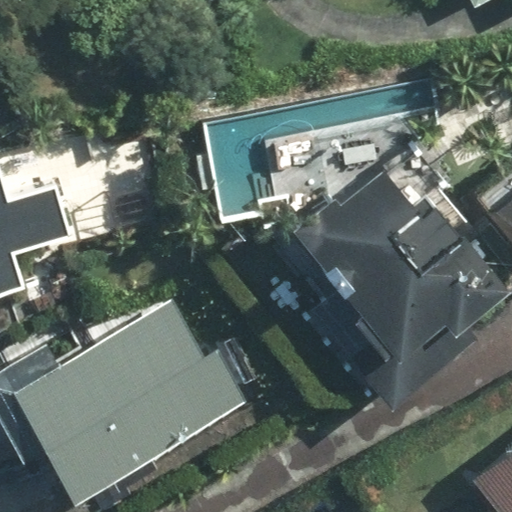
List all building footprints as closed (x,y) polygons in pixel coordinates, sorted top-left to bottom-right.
[(511,0),(460,0),(467,11),(484,0),(511,0)] [(352,156),(266,229),(322,294),(298,315),(375,405),(503,295),(411,188),(392,203),(352,156)] [(511,158),(465,196),(511,254),(511,158)] [(0,291),(23,286),(15,248),(68,236),(56,183),(0,195),(0,291)] [(0,402),(60,505),(245,397),(212,339),(193,350),(161,295),(0,389),(0,402)] [(511,511),(511,433),(460,476),(483,505),(473,511),(511,511)]
